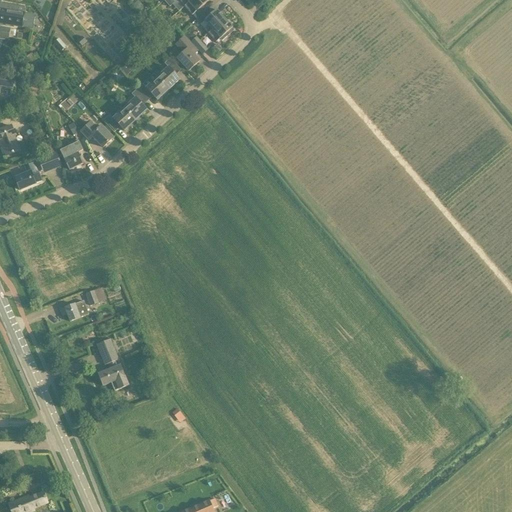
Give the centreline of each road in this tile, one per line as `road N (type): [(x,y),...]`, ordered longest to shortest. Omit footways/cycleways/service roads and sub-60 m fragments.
road 1 (residential): [(16,213),(94,181),(250,33),(233,0)]
road 2 (secondary): [(93,511),(0,300)]
